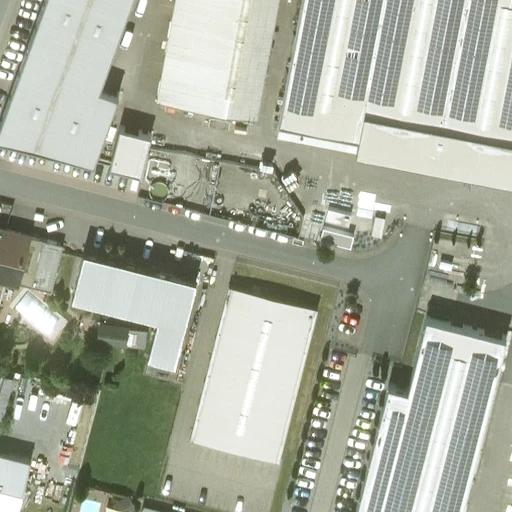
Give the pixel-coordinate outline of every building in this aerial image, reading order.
[(43,0),(0,119),(0,134),(94,159),(118,91),(100,84),(130,0),(43,0)] [(174,0),(157,98),(255,115),(276,0),(174,0)] [(511,0),(301,0),(277,131),(511,177),(511,0)] [(151,133),(120,125),(110,164),(141,172),(151,133)] [(314,223),(306,221),(303,232),(312,234),(314,223)] [(28,233),(0,226),(0,275),(4,277),(16,280),(28,233)] [(28,233),(16,280),(31,283),(43,237),(28,233)] [(60,241),(43,237),(31,283),(49,288),(60,241)] [(466,270),(471,246),(438,239),(433,263),(466,270)] [(196,276),(84,248),(72,294),(158,316),(148,354),(174,361),(196,276)] [(228,283),(189,436),(278,459),(317,306),(228,283)] [(461,511),(505,336),(425,316),(408,384),(385,378),(351,511),(461,511)] [(100,343),(148,345),(149,325),(101,322),(100,343)] [(16,511),(31,456),(0,447),(0,511),(3,511),(16,511)] [(43,479),(64,485),(68,469),(47,463),(43,479)]
